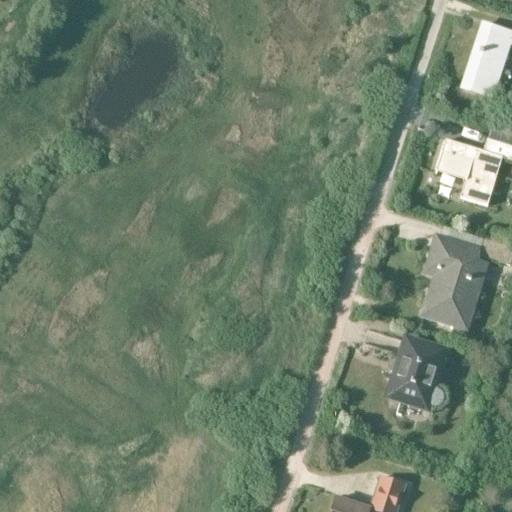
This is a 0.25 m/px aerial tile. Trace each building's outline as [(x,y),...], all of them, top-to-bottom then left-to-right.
[(479,83),(475,94),(493,100),(510,47),(511,47),(511,35),(483,26),(466,79),(479,83)] [(511,163),(511,149),(487,142),(483,154),(446,142),(437,172),(466,181),(460,200),(488,208),(502,160),(511,163)] [(422,318),(453,328),(450,337),(463,341),(466,334),(468,335),(489,267),(478,262),(479,259),(510,268),(511,262),(511,249),(484,241),(480,253),(436,239),(425,275),(434,278),(422,318)] [(406,342),(388,399),(426,411),(428,406),(433,407),(437,407),(441,404),(443,399),(441,395),(439,392),(433,390),(444,354),(406,342)] [(336,500),(331,511),(396,511),(404,488),(379,479),(369,510),(336,500)]
